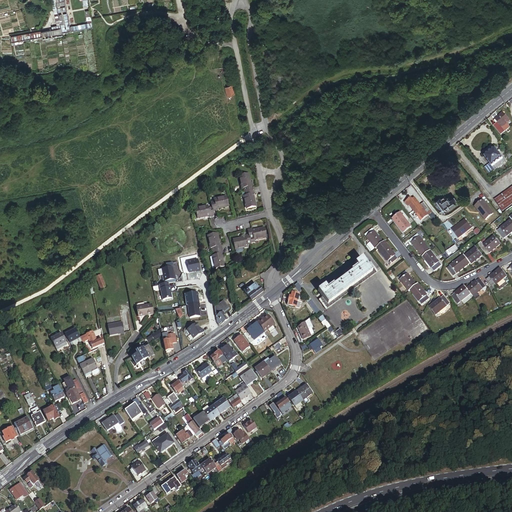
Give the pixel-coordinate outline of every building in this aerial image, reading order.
[(66,11),(63,0),(54,0),(56,9),(52,9),(53,14),(57,14),(57,13),(66,11)] [(70,27),(67,13),(63,14),(66,29),(64,30),(61,14),(58,15),(61,33),(93,27),(90,10),(85,11),(87,23),(70,27)] [(61,33),(58,15),(54,16),(57,26),(51,27),(53,37),(62,35),(61,33)] [(50,30),(10,38),(11,43),(51,35),(50,30)] [(234,96),(231,86),(225,90),(227,98),(234,96)] [(498,124),(503,130),(511,124),(505,115),(496,121),(498,124)] [(501,138),(506,134),(503,130),(498,124),(493,127),(501,138)] [(493,173),(506,164),(501,156),(502,155),(501,153),(499,154),(497,151),(486,159),(491,166),(485,170),(491,179),(495,176),(493,173)] [(453,162),(456,160),(450,152),(447,155),(453,162)] [(451,164),(453,162),(447,155),(445,157),(451,164)] [(448,167),(451,164),(445,157),(442,159),(448,167)] [(244,194),(254,192),(253,188),(251,188),(248,176),(239,178),(241,190),(243,190),(244,194)] [(496,202),(503,212),(511,205),(511,190),(502,198),(496,202)] [(252,197),(255,196),(254,192),(244,194),(245,198),(243,199),(245,211),(255,209),(252,197)] [(436,202),(444,213),(458,204),(455,199),(451,201),(449,198),(446,200),(445,197),(442,199),(441,199),(436,202)] [(215,213),(215,210),(227,208),(226,199),(213,201),(213,204),(209,204),(210,209),(211,213),(215,213)] [(418,210),(420,208),(415,201),(409,206),(417,217),(421,214),(418,210)] [(485,220),(492,214),(483,202),(476,208),(485,220)] [(428,216),(431,213),(425,205),(422,208),(428,216)] [(208,219),(212,218),(211,213),(210,209),(206,209),(206,208),(194,211),(195,220),(207,217),(208,219)] [(434,223),(437,220),(431,213),(428,216),(430,218),(434,223)] [(421,214),(417,217),(421,222),(425,219),(421,214)] [(405,234),(412,228),(402,215),(394,221),(405,234)] [(459,239),(473,229),(466,220),(453,230),(459,239)] [(505,241),(511,235),(511,223),(499,233),(505,241)] [(252,239),(253,241),(265,239),(263,230),(251,232),(251,230),(246,231),(247,236),(248,240),(252,239)] [(369,241),(377,235),(374,232),(367,238),(369,241)] [(379,250),(385,246),(377,235),(369,241),(373,245),(377,251),(377,252),(379,250)] [(220,247),(219,248),(215,236),(206,238),(210,250),(211,249),(212,253),(221,251),(220,247)] [(240,249),(245,248),(245,245),(249,245),(249,244),(248,240),(247,236),(243,237),(243,239),(231,241),(233,250),(240,249)] [(411,242),(414,245),(422,239),(419,236),(411,242)] [(424,258),(432,253),(422,239),(414,245),(424,258)] [(485,248),(491,255),(501,247),(495,240),(485,248)] [(389,264),(397,258),(387,244),(385,246),(379,250),(389,264)] [(472,267),(483,258),(476,250),(465,259),(471,265),(472,267)] [(215,270),(224,267),(221,255),(222,255),(221,251),(212,253),(213,257),(212,258),(215,270)] [(424,258),(433,270),(441,264),(432,253),(424,258)] [(389,264),(392,267),(400,261),(397,258),(389,264)] [(455,278),(471,265),(465,259),(464,258),(449,270),(455,278)] [(189,275),(200,272),(197,260),(186,263),(189,275)] [(289,265),(291,268),(298,262),(295,260),(289,265)] [(330,309),(343,299),(378,273),(371,264),(368,266),(363,260),(356,265),(359,269),(335,286),(328,291),(325,287),(318,292),(323,299),(320,302),(326,311),(330,309)] [(433,270),(435,272),(443,266),(441,264),(433,270)] [(446,272),(452,280),(455,278),(449,270),(446,272)] [(492,280),(498,288),(509,279),(502,272),(492,280)] [(343,299),(344,301),(380,275),(378,273),(343,299)] [(399,280),(402,283),(410,277),(407,274),(399,280)] [(101,291),(106,289),(101,277),(96,279),(101,291)] [(412,293),(418,288),(410,277),(402,283),(411,294),(412,293)] [(495,290),(498,288),(492,280),(489,283),(495,290)] [(472,296),(474,299),(475,299),(479,295),(484,291),(487,289),(481,282),(468,292),(472,296)] [(169,284),(157,285),(158,290),(160,290),(162,300),(171,299),(169,284)] [(252,303),(263,294),(260,290),(261,289),(260,288),(259,289),(256,285),(245,293),(252,303)] [(420,304),(428,298),(420,287),(418,288),(412,293),(420,304)] [(453,298),(460,306),(463,303),(472,296),(468,292),(466,289),(453,298)] [(296,302),(297,302),(299,296),(292,294),(291,298),(290,298),(288,303),(290,303),(289,306),(294,308),(296,302)] [(472,296),(463,303),(466,307),(474,300),(474,299),(472,296)] [(420,304),(423,307),(431,301),(428,298),(420,304)] [(332,311),(344,301),(343,299),(330,309),(332,311)] [(448,309),(452,306),(446,299),(442,301),(448,309)] [(317,316),(320,313),(310,300),(307,302),(317,316)] [(432,310),(437,317),(448,309),(442,301),(432,310)] [(226,322),(222,317),(228,312),(223,305),(215,311),(218,327),(221,325),(222,326),(225,324),(224,323),(226,322)] [(140,319),(155,316),(153,307),(138,310),(140,319)] [(201,319),(202,319),(206,317),(204,313),(205,312),(203,310),(197,314),(198,315),(186,322),(190,327),(194,325),(193,324),(201,319)] [(265,335),(269,332),(273,329),(275,327),(268,318),(258,326),(265,335)] [(331,329),(330,328),(326,323),(322,326),(324,329),(326,328),(328,331),(331,329)] [(196,324),(186,330),(192,340),(203,333),(196,324)] [(308,331),(305,324),(298,329),(303,342),(311,338),(308,331)] [(334,334),(339,330),(335,324),(330,328),(331,329),(334,334)] [(118,336),(124,335),(122,325),(108,328),(110,338),(118,337),(118,336)] [(255,342),(265,335),(258,326),(248,333),(255,342)] [(68,342),(78,337),(73,328),(64,333),(68,342)] [(338,340),(334,334),(331,329),(328,331),(336,341),(338,340)] [(63,342),(64,341),(59,332),(49,337),(54,347),(63,342)] [(151,337),(154,342),(161,337),(160,332),(151,337)] [(90,346),(95,344),(91,334),(86,337),(90,346)] [(80,342),(78,337),(68,342),(71,347),(80,342)] [(171,353),(174,352),(173,347),(177,346),(175,338),(169,339),(169,343),(164,344),(166,356),(172,355),(171,353)] [(242,354),(250,349),(242,338),(235,343),(242,354)] [(90,346),(92,350),(103,345),(101,341),(95,344),(90,346)] [(65,345),(63,342),(54,347),(56,350),(65,345)] [(321,352),(319,350),(322,348),(319,342),(311,347),(314,350),(317,355),(321,352)] [(140,365),(144,362),(154,356),(148,347),(136,355),(137,357),(135,358),(133,360),(137,367),(140,365)] [(229,364),(237,358),(232,351),(231,352),(228,348),(221,352),(229,364)] [(220,364),(218,361),(223,358),(219,354),(211,360),(218,370),(222,367),(220,364)] [(271,374),(281,367),(276,359),(268,364),(265,366),(271,374)] [(97,371),(92,361),(79,368),(84,377),(90,374),(97,371)] [(261,381),(271,374),(265,366),(264,364),(255,371),(257,375),(259,378),(261,381)] [(208,376),(212,373),(210,370),(206,365),(196,373),(202,381),(208,376)] [(247,389),(257,381),(251,372),(240,380),(246,387),(247,389)] [(186,384),(187,386),(193,381),(188,373),(183,376),(184,378),(183,379),(182,378),(179,380),(180,381),(179,381),(180,383),(183,386),(186,384)] [(183,391),(185,389),(183,386),(180,383),(172,389),(176,395),(177,394),(179,396),(183,394),(181,391),(183,390),(183,391)] [(304,402),(308,400),(314,395),(307,386),(297,393),(304,402)] [(57,397),(62,394),(59,387),(54,390),(55,393),(57,397)] [(251,395),(247,389),(246,387),(235,394),(241,402),(251,395)] [(84,405),(88,403),(81,390),(77,392),(84,405)] [(73,405),(81,401),(75,391),(66,395),(68,399),(70,399),(73,405)] [(55,403),(65,398),(62,394),(57,397),(55,393),(51,395),(55,403)] [(301,404),(304,402),(297,393),(289,399),(295,408),(301,404)] [(277,407),(280,412),(289,404),(282,394),(277,397),(282,404),(277,407)] [(176,416),(184,410),(179,403),(179,402),(175,396),(169,400),(173,406),(170,408),(176,416)] [(159,411),(166,407),(159,397),(153,401),(159,411)] [(234,410),(236,409),(239,407),(242,405),(237,398),(230,402),(229,403),(234,410)] [(220,416),(230,409),(227,404),(224,400),(214,407),(220,416)] [(280,412),(282,415),(292,408),(289,404),(280,412)] [(132,422),(142,414),(137,407),(135,405),(125,413),(132,422)] [(277,421),(280,419),(282,417),(274,406),(271,409),(275,415),(276,417),(275,417),(277,421)] [(209,422),(210,423),(220,416),(214,407),(209,411),(204,414),(209,422)] [(33,417),(40,413),(38,408),(31,412),(33,417)] [(54,421),(59,419),(53,408),(43,413),(48,422),(53,419),(54,421)] [(36,428),(45,424),(40,413),(33,417),(31,418),(36,428)] [(132,422),(134,425),(144,418),(142,414),(132,422)] [(194,422),(199,430),(209,422),(204,414),(194,422)] [(164,421),(167,424),(175,419),(172,415),(164,421)] [(121,426),(125,423),(119,416),(115,419),(119,425),(121,426)] [(115,428),(119,425),(115,419),(114,417),(110,420),(115,428)] [(202,434),(199,430),(194,422),(190,417),(186,420),(190,426),(189,427),(197,438),(202,435),(201,434),(202,434)] [(15,426),(20,436),(33,430),(28,419),(15,426)] [(115,428),(110,420),(102,426),(107,433),(115,428)] [(154,431),(163,425),(161,422),(159,420),(150,426),(154,431)] [(155,433),(165,425),(162,421),(161,422),(163,425),(154,431),(155,433)] [(245,429),(250,436),(258,430),(253,424),(245,429)] [(6,444),(18,437),(13,428),(2,434),(5,438),(3,439),(6,444)] [(248,442),(249,441),(245,435),(243,436),(242,435),(241,432),(235,436),(232,430),(228,433),(231,437),(232,438),(234,437),(238,443),(239,442),(242,446),(245,444),(248,442)] [(184,444),(186,443),(191,439),(188,435),(185,436),(183,433),(177,437),(182,445),(184,444)] [(217,439),(219,442),(227,437),(224,433),(217,439)] [(226,451),(235,444),(232,438),(231,437),(227,440),(223,443),(221,444),(222,446),(226,451)] [(154,449),(158,447),(163,443),(160,440),(159,441),(157,438),(153,441),(149,443),(154,449)] [(93,444),(88,448),(90,451),(94,456),(99,463),(104,460),(102,457),(110,451),(102,441),(95,447),(93,444)] [(138,455),(143,451),(147,449),(149,447),(146,444),(142,446),(141,445),(138,447),(138,448),(135,450),(138,455)] [(223,472),(233,464),(228,457),(217,465),(219,467),(223,472)] [(198,474),(202,471),(196,462),(189,466),(190,467),(192,471),(190,472),(194,477),(194,476),(198,474)] [(138,477),(145,472),(140,464),(134,468),(132,469),(134,471),(131,474),(134,479),(137,477),(138,477)] [(208,476),(217,470),(216,469),(212,464),(204,470),(208,476)] [(186,479),(187,478),(187,477),(189,475),(186,471),(177,478),(182,485),(187,481),(186,479)] [(36,488),(41,484),(33,474),(21,482),(25,488),(28,486),(27,485),(30,483),(33,487),(35,486),(36,488)] [(177,491),(182,488),(178,482),(177,483),(175,480),(166,486),(171,493),(175,491),(177,490),(177,491)] [(168,496),(171,493),(166,486),(162,488),(168,496)] [(24,496),(20,491),(18,487),(17,487),(10,492),(17,501),(24,496)] [(158,501),(159,501),(155,496),(154,494),(147,499),(152,505),(155,503),(158,501)] [(145,511),(144,511),(147,509),(143,502),(134,508),(136,511),(145,511)]
